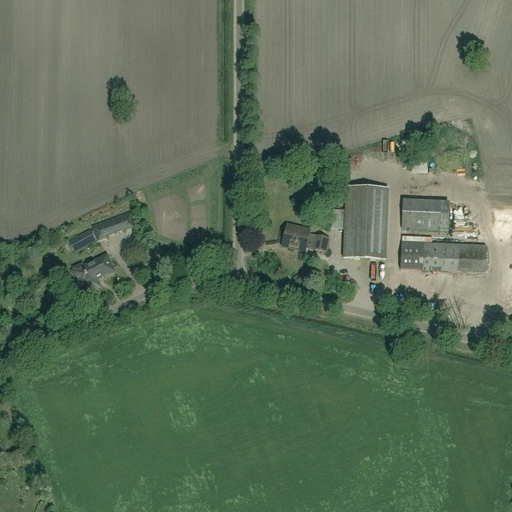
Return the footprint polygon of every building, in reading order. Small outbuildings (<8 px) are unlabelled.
[(464,148),(455,149),(459,169),(467,168),(464,148)] [(412,174),(425,174),(426,174),(427,166),(413,166),(412,174)] [(385,263),(389,190),(347,188),(343,260),(385,263)] [(402,232),(439,233),(450,234),(451,203),(402,201),(402,232)] [(133,228),(129,215),(119,218),(124,231),(133,228)] [(108,237),(107,236),(103,224),(93,228),(98,241),(108,237)] [(326,254),(329,240),(316,237),(316,238),(309,236),(310,232),(287,226),(282,247),(305,253),(307,248),(313,250),(313,251),(326,254)] [(75,253),(96,241),(90,231),(69,243),(75,253)] [(486,247),(423,244),(402,243),(400,271),(484,275),(486,247)] [(106,256),(93,263),(93,264),(83,269),(82,265),(74,269),(77,277),(76,280),(78,284),(81,285),(85,294),(99,287),(96,280),(101,277),(102,278),(114,272),(106,256)]
